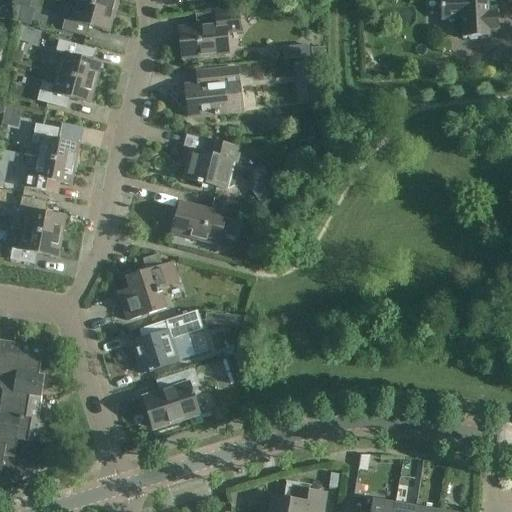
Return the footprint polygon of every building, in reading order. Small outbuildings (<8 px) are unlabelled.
[(71,0),(77,2),(116,12),(118,0),(71,0)] [(439,0),(441,20),(462,19),(463,39),(489,38),(488,9),(500,9),(500,0),(439,0)] [(62,31),(86,38),(89,27),(110,33),(116,12),(77,2),(72,22),(65,20),(62,31)] [(218,25),(181,29),(184,59),(229,54),(227,34),(241,32),(239,11),(217,14),(218,25)] [(195,14),(196,22),(212,21),(211,13),(195,14)] [(26,29),(23,40),(36,44),(39,33),(26,29)] [(58,73),(96,84),(102,63),(93,61),(96,51),(59,42),(56,53),(63,55),(58,73)] [(284,47),(285,57),(308,56),(308,46),(284,47)] [(313,58),(326,57),(325,49),(312,49),(313,58)] [(11,59),(20,62),(22,53),(13,51),(11,59)] [(297,88),(317,86),(314,62),(294,64),(297,88)] [(197,85),(187,86),(190,118),(229,114),(228,98),(240,97),(237,69),(202,73),(196,73),(197,85)] [(37,102),(67,110),(70,99),(91,104),(96,84),(58,73),(54,87),(42,83),(37,102)] [(38,158),(77,165),(81,145),(80,145),(83,129),(61,125),(60,130),(36,125),(34,136),(42,138),(38,158)] [(187,180),(225,190),(226,188),(230,189),(235,187),(236,183),(236,178),(233,174),(230,173),(233,162),(237,163),(241,150),(207,141),(204,154),(195,152),(187,180)] [(275,156),(284,157),(284,151),(277,149),(275,156)] [(77,165),(38,158),(34,178),(25,177),(23,188),(58,195),(60,183),(73,186),(77,165)] [(24,231),(62,238),(66,217),(44,213),(46,202),(22,198),(20,209),(27,210),(24,231)] [(173,235),(219,247),(226,220),(238,223),(242,207),(215,200),(212,212),(181,204),(173,235)] [(11,261),(35,265),(37,255),(58,258),(62,238),(24,231),(20,250),(13,249),(11,261)] [(131,290),(120,293),(129,322),(167,310),(160,290),(179,284),(172,265),(161,268),(158,256),(142,261),(146,273),(127,278),(131,290)] [(152,338),(132,344),(143,376),(180,363),(173,341),(203,331),(198,313),(149,329),(152,338)] [(242,329),(243,317),(205,314),(204,325),(242,329)] [(0,483),(1,480),(23,484),(25,467),(47,470),(50,447),(40,445),(43,423),(32,421),(36,400),(41,401),(45,378),(38,377),(42,349),(0,341),(0,483)] [(242,383),(242,364),(223,364),(224,383),(242,383)] [(145,400),(155,429),(198,416),(190,387),(200,384),(195,370),(155,383),(160,395),(145,400)] [(323,511),(326,494),(309,491),(310,488),(311,488),(311,487),(285,483),(285,484),(286,484),(283,501),(272,499),(269,511),(323,511)] [(393,511),(395,504),(373,500),(370,511),(393,511)]
